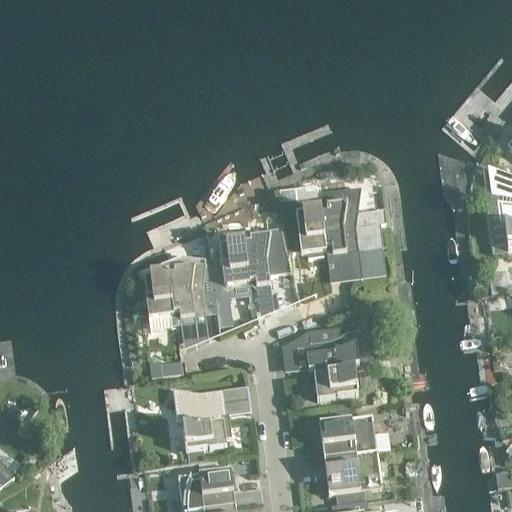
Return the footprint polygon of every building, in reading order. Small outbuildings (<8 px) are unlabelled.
[(480,178),(480,179),(478,182),(477,187),(479,191),(482,194),(487,194),(490,193),(491,199),(499,200),(498,205),(496,205),(499,226),(494,226),(498,257),(507,255),(508,256),(511,255),(511,178),(487,170),(488,177),(485,177),(480,178)] [(294,211),(281,212),(286,258),(300,256),(301,259),(306,258),(307,263),(324,261),(323,256),(326,255),(325,252),(331,251),(332,259),(346,258),(358,256),(355,233),(361,193),(317,198),(318,203),(294,206),(294,211)] [(222,272),(211,273),(217,317),(219,333),(232,331),(229,304),(251,301),(249,284),(255,283),(256,291),(270,290),(268,278),(290,275),(281,233),(270,234),(269,239),(249,241),(249,236),(219,240),(220,250),(219,250),(222,272)] [(180,260),(142,275),(143,281),(150,335),(172,332),(171,324),(180,323),(205,320),(205,318),(217,317),(211,273),(205,274),(206,264),(180,260)] [(310,336),(311,348),(305,349),(308,374),(316,373),(317,379),(313,379),(317,404),(358,399),(354,374),(352,374),(352,369),(358,368),(354,336),(342,341),(341,332),(310,336)] [(180,366),(160,369),(162,380),(181,378),(180,366)] [(182,431),(185,457),(187,466),(204,464),(203,454),(227,451),(225,441),(230,440),(229,429),(224,430),(223,426),(219,427),(219,421),(227,420),(224,395),(199,398),(173,394),(177,426),(184,426),(184,431),(182,431)] [(320,426),(318,426),(319,429),(323,463),(376,457),(372,420),(348,423),(347,413),(329,415),(329,416),(330,425),(320,427),(320,426)] [(0,492),(14,482),(11,479),(19,468),(0,453),(0,492)] [(376,457),(323,463),(328,497),(328,500),(330,500),(336,499),(337,509),(364,506),(362,495),(381,493),(376,457)] [(221,465),(197,468),(199,478),(222,475),(221,465)] [(177,481),(181,511),(225,511),(235,511),(231,477),(231,474),(229,474),(229,475),(222,475),(199,478),(177,481)]
